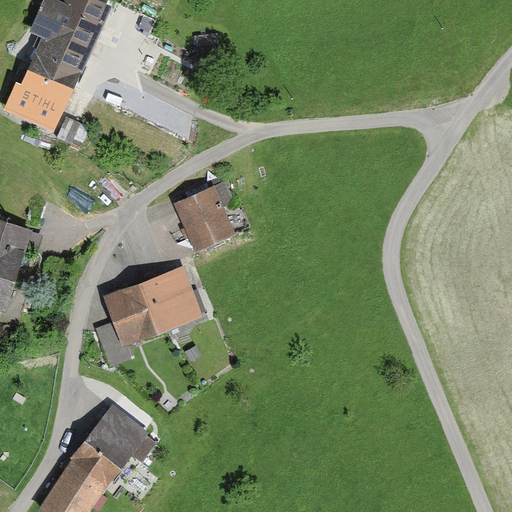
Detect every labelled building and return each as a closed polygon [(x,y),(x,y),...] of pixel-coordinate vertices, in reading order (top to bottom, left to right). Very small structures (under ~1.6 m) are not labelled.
[(76,0),(73,9),(52,0),(49,0),(34,36),(46,41),(15,116),(62,135),(115,8),(97,0),(76,0)] [(122,166),(100,176),(109,196),(131,187),(122,166)] [(225,191),(184,208),(204,255),(244,239),(225,191)] [(41,234),(0,222),(0,315),(17,321),(41,234)] [(188,269),(113,302),(135,349),(209,316),(188,269)] [(118,410),(45,509),(48,511),(99,511),(155,437),(118,410)]
